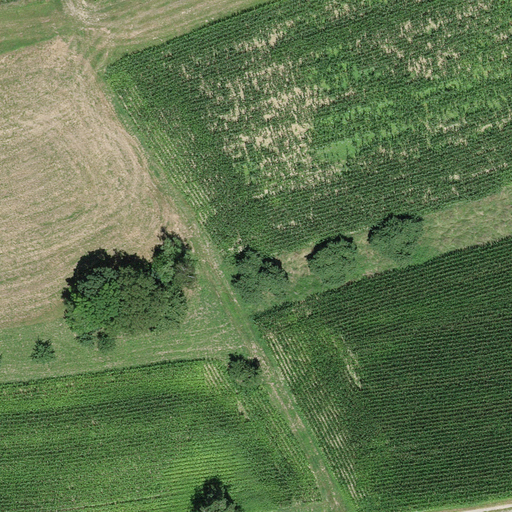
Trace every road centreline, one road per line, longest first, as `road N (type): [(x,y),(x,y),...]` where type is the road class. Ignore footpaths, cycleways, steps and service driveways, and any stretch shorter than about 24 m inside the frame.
road 1 (track): [(70,0),(123,125),(237,312),(336,511)]
road 2 (track): [(0,47),(153,0)]
